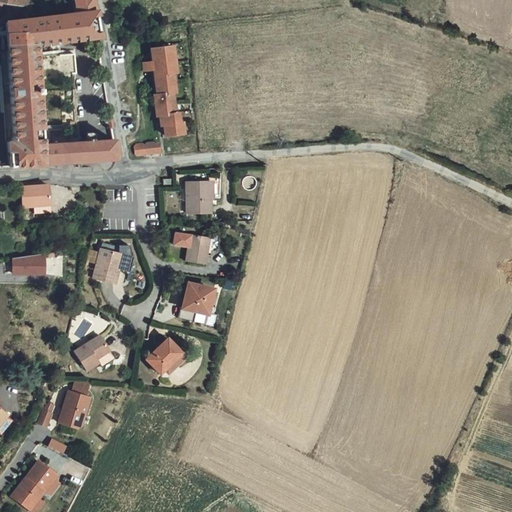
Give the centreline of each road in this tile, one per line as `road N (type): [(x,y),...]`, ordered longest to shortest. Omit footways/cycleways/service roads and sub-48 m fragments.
road 1 (residential): [(145,172),(177,162),(382,150),(511,206)]
road 2 (residential): [(105,0),(129,172)]
road 3 (residential): [(146,316),(160,277),(146,230),(145,172)]
road 4 (residential): [(0,173),(129,172)]
